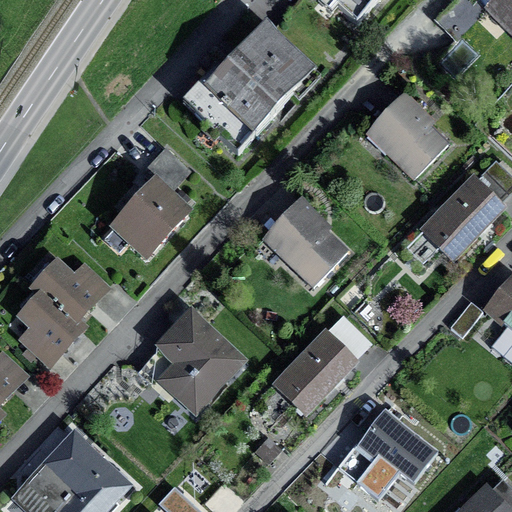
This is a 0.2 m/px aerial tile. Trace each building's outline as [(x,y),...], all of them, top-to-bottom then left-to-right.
[(326,0),(356,26),(379,0),(326,0)] [(456,0),(434,23),(455,44),(487,11),(475,0),(456,0)] [(511,36),(511,0),(496,0),(491,6),(510,25),(506,30),(511,36)] [(266,27),(217,80),(225,86),(196,118),(238,157),(316,72),(266,27)] [(414,181),(447,147),(423,122),(426,119),(404,98),(372,131),(392,151),(388,155),(414,181)] [(167,152),(144,177),(155,187),(119,226),(134,239),(130,244),(146,259),(187,215),(168,197),(190,174),(167,152)] [(452,262),(503,210),(497,205),(511,189),(511,179),(496,163),(476,184),(474,182),(428,230),(444,246),(440,250),(452,262)] [(319,227),(322,224),(301,203),(268,236),(289,256),(284,261),(314,289),(347,254),(319,227)] [(36,290),(82,333),(82,332),(75,325),(95,304),(56,268),(36,290)] [(503,293),(487,313),(511,332),(511,286),(505,295),(503,293)] [(82,333),(36,290),(35,290),(43,297),(23,319),(61,355),(82,333)] [(386,319),(363,297),(351,310),(373,332),(386,319)] [(483,314),(471,305),(450,330),(462,339),(483,314)] [(191,317),(161,350),(190,377),(175,394),(195,413),(242,363),(191,317)] [(355,364),(326,336),(280,384),(296,400),(292,404),(305,416),(355,364)] [(0,405),(13,392),(0,379),(0,405)] [(383,460),(413,484),(436,454),(385,415),(359,448),(379,464),(383,460)] [(106,511),(129,488),(74,437),(29,488),(55,511),(106,511)] [(511,511),(511,492),(502,483),(491,494),(487,491),(465,511),(511,511)]
